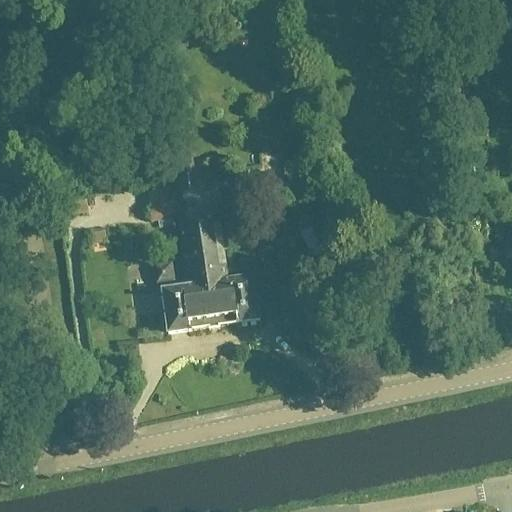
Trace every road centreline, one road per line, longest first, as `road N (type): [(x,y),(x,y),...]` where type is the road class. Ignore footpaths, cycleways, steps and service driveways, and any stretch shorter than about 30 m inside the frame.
road 1 (tertiary): [(0,475),(511,374)]
road 2 (residential): [(376,511),(506,489)]
